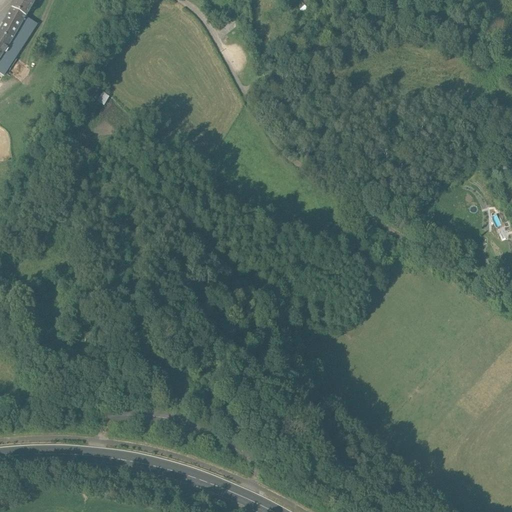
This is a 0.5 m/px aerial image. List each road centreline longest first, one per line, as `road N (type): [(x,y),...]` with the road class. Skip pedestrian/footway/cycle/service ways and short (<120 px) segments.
road 1 (track): [(511,302),(336,193),(275,142),(210,29),(180,0)]
road 2 (primary): [(277,511),(173,467),(99,454),(0,455)]
road 3 (track): [(401,0),(242,88)]
